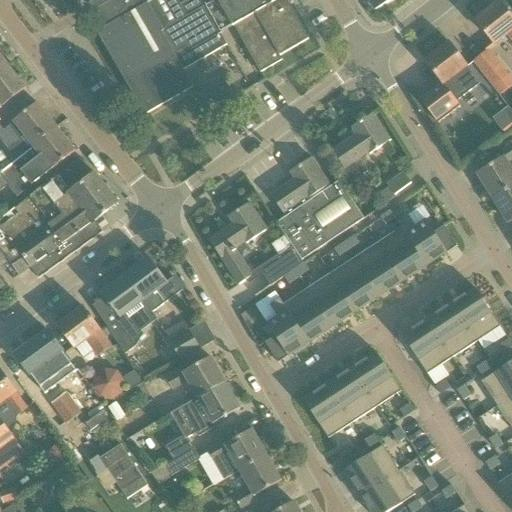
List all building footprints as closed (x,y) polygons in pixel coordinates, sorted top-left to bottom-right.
[(184,70),(227,45),(221,34),(209,13),(212,10),(209,5),(207,6),(206,3),(204,4),(201,0),(189,0),(181,5),(177,0),(91,0),(93,3),(92,3),(93,4),(94,4),(96,8),(95,9),(96,10),(97,9),(107,26),(97,32),(145,115),(193,87),(184,70)] [(234,26),(251,56),(261,73),(282,61),(280,56),(309,40),(286,0),(217,0),(218,1),(219,1),(233,25),(232,26),(233,27),(234,26)] [(369,0),(375,10),(393,0),(369,0)] [(480,19),(477,22),(494,44),(507,34),(511,40),(511,18),(500,3),(490,11),(487,10),(480,15),(480,19)] [(466,91),(468,89),(477,82),(466,67),(467,66),(450,43),(426,61),(441,81),(419,98),(438,124),(461,107),(445,86),(456,78),(466,91)] [(511,87),(511,79),(490,50),(474,62),(500,96),(511,87)] [(26,89),(7,65),(0,70),(0,121),(1,121),(0,119),(0,107),(3,105),(4,107),(26,89)] [(204,106),(232,90),(223,74),(195,90),(204,106)] [(0,133),(0,137),(2,139),(6,146),(23,132),(33,145),(56,127),(38,104),(14,122),(15,122),(0,133)] [(498,130),(511,122),(511,114),(507,106),(491,116),(498,130)] [(357,135),(333,151),(344,168),(342,170),(351,184),(368,172),(360,160),(369,153),(370,155),(391,141),(373,114),(352,128),(357,135)] [(75,152),(56,127),(33,145),(0,170),(0,189),(0,190),(8,184),(18,197),(75,152)] [(511,161),(511,145),(500,153),(504,158),(477,174),(493,199),(511,187),(511,167),(509,163),(511,161)] [(364,219),(340,182),(331,188),(311,158),(291,172),(296,180),(271,196),(286,218),(278,224),(293,247),(302,261),(364,219)] [(404,173),(387,185),(395,196),(412,184),(404,173)] [(73,192),(60,175),(0,221),(0,248),(0,249),(19,276),(30,268),(39,279),(103,233),(95,222),(118,204),(95,174),(73,192)] [(511,187),(493,199),(509,224),(511,222),(511,187)] [(268,231),(249,203),(229,217),(234,225),(210,241),(239,285),(253,276),(236,249),(246,243),(247,245),(268,231)] [(380,218),(381,219),(385,225),(395,218),(390,211),(380,218)] [(408,216),(399,222),(428,266),(448,253),(434,233),(426,220),(416,227),(408,216)] [(404,282),(428,266),(399,222),(398,222),(402,228),(378,243),(404,282)] [(355,237),(345,243),(349,250),(359,243),(355,237)] [(339,257),(349,250),(345,243),(335,250),(339,257)] [(378,243),(355,259),(380,297),(404,282),(378,243)] [(284,278),(294,271),(304,264),(302,261),(293,247),(258,270),(270,288),(284,278)] [(126,276),(144,301),(153,313),(183,290),(174,278),(167,282),(149,258),(126,276)] [(356,313),(380,297),(355,259),(331,274),(356,313)] [(294,271),(299,277),(309,270),(304,264),(294,271)] [(289,284),(299,277),(294,271),(284,278),(289,284)] [(332,328),(356,313),(331,274),(307,290),(332,328)] [(144,301),(126,276),(102,294),(105,298),(120,318),(108,327),(126,355),(135,348),(127,337),(155,316),(153,313),(144,301)] [(451,304),(476,343),(500,327),(475,288),(451,304)] [(308,344),(332,328),(307,290),(284,305),(280,299),(280,300),(308,344)] [(288,357),(308,344),(280,300),(270,306),(278,317),(267,324),(275,337),(288,357)] [(451,304),(427,320),(452,359),(476,343),(451,304)] [(100,331),(83,307),(58,326),(76,350),(87,342),(98,357),(111,347),(99,332),(100,331)] [(428,375),(452,359),(427,320),(402,336),(428,375)] [(200,350),(189,331),(170,342),(181,361),(200,350)] [(62,351),(49,333),(17,356),(30,375),(62,351)] [(499,347),(503,353),(511,347),(511,344),(509,340),(499,347)] [(377,407),(402,392),(402,391),(376,353),(352,369),(377,407)] [(188,380),(198,398),(199,399),(225,383),(211,358),(184,373),(182,370),(166,379),(172,390),(188,380)] [(491,369),(487,362),(477,368),(481,375),(491,369)] [(511,397),(511,362),(481,382),(497,407),(511,397)] [(328,384),(353,423),(377,407),(352,369),(328,384)] [(0,469),(23,453),(6,429),(16,422),(17,416),(27,409),(15,393),(16,392),(0,370),(0,469)] [(95,377),(93,389),(100,399),(112,401),(122,394),(124,382),(117,372),(105,370),(95,377)] [(446,381),(436,388),(440,394),(451,388),(446,381)] [(61,382),(45,395),(66,425),(82,413),(68,394),(69,393),(61,382)] [(240,409),(232,395),(234,394),(234,392),(230,385),(228,384),(227,385),(225,383),(199,399),(198,398),(182,407),(199,437),(216,427),(214,424),(240,409)] [(304,400),(329,439),(353,423),(328,384),(304,400)] [(464,401),(471,396),(464,386),(457,391),(464,401)] [(511,397),(497,407),(511,429),(511,397)] [(414,411),(410,404),(400,411),(404,417),(404,418),(415,411),(414,411)] [(393,433),(399,443),(406,439),(406,438),(400,428),(393,432),(393,433)] [(224,481),(240,471),(267,456),(266,454),(267,453),(268,450),(264,444),(262,443),(260,444),(252,430),(225,445),(224,442),(207,451),(224,481)] [(175,461),(195,450),(186,435),(166,447),(174,460),(175,461)] [(375,435),(365,441),(366,443),(370,448),(380,441),(375,435)] [(496,450),(503,445),(496,435),(489,440),(496,450)] [(347,446),(337,452),(342,459),(352,452),(347,446)] [(399,471),(383,446),(373,453),(345,471),(361,496),(399,471)] [(175,461),(174,460),(166,465),(172,476),(200,460),(195,450),(175,461)] [(267,456),(240,471),(250,489),(235,498),(241,509),(257,500),(255,496),(282,481),(267,456)] [(490,471),(500,464),(496,457),(486,464),(490,471)] [(399,471),(361,496),(371,511),(389,511),(415,495),(399,471)] [(511,503),(511,475),(499,483),(499,484),(511,503)] [(425,482),(431,492),(438,488),(432,477),(431,477),(425,482)] [(446,499),(456,493),(457,493),(452,486),(442,492),(442,493),(446,499)] [(408,507),(411,511),(415,511),(423,507),(418,500),(408,507)] [(299,511),(294,502),(276,511),(299,511)]
